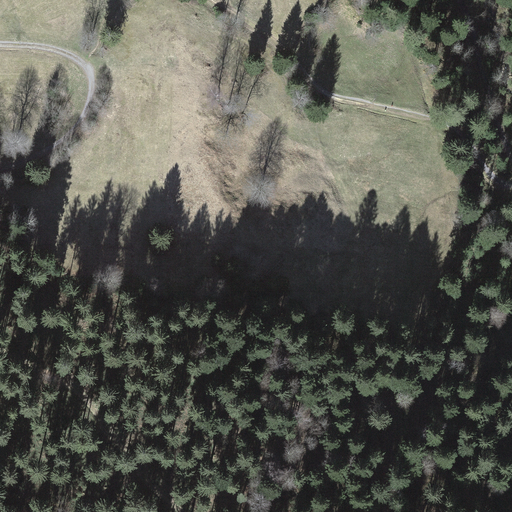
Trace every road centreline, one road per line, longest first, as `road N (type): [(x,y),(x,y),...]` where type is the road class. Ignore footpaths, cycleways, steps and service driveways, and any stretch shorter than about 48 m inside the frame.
road 1 (track): [(511,186),(499,184),(456,126),(335,100),(271,31),(217,0)]
road 2 (track): [(455,0),(511,153)]
road 3 (track): [(89,67),(87,112),(77,126),(40,155),(0,171)]
